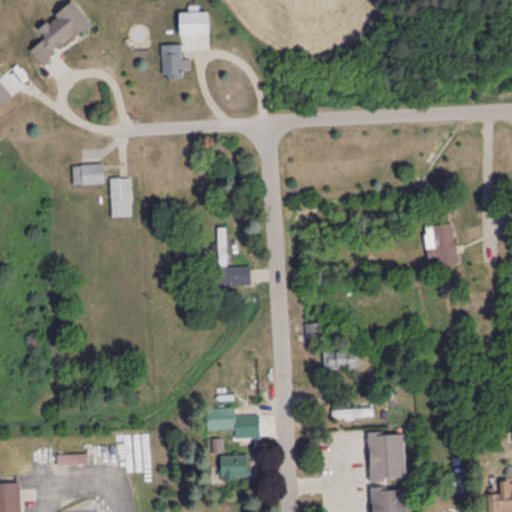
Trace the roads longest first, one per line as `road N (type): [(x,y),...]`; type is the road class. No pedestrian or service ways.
road 1 (residential): [(291,511),(269,123)]
road 2 (residential): [(124,130),(511,108)]
